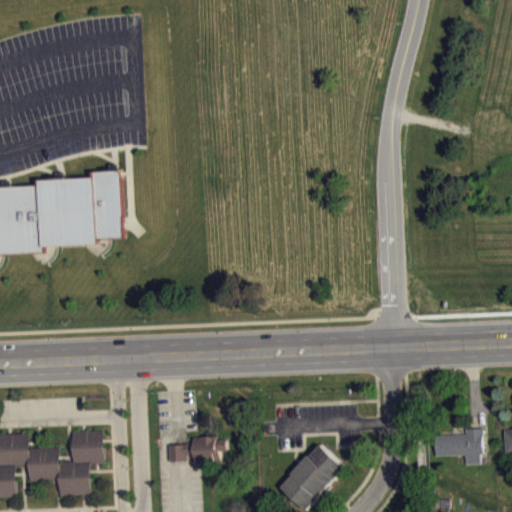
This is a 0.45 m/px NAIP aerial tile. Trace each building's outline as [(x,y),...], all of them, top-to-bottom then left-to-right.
[(0,186),(44,185),(43,180),(63,179),(99,177),(98,171),(117,170),(124,170),(126,222),(127,234),(115,236),(114,245),(111,251),(105,257),(95,253),(86,247),(61,247),(59,258),(50,266),(39,262),(31,253),(7,254),(5,263),(0,269),(0,186)] [(466,462),(466,453),(437,454),(436,434),(467,433),(467,427),(483,427),(484,452),(481,452),(481,462),(466,462)] [(0,496),(0,463),(2,463),(1,433),(33,432),(33,446),(63,445),(63,460),(77,460),(76,431),(106,430),(107,462),(93,462),(94,492),(63,493),(62,479),(32,480),(32,466),(18,466),(19,496),(0,496)] [(171,444),(172,460),(189,459),(189,453),(195,453),(196,461),(223,460),(223,450),(231,449),(230,438),(219,438),(219,434),(195,436),(195,443),(171,444)] [(284,486),(309,508),(320,497),(319,496),(335,478),(337,479),(348,466),(323,443),(312,455),(311,454),(302,463),(293,473),(295,474),(284,486)]
